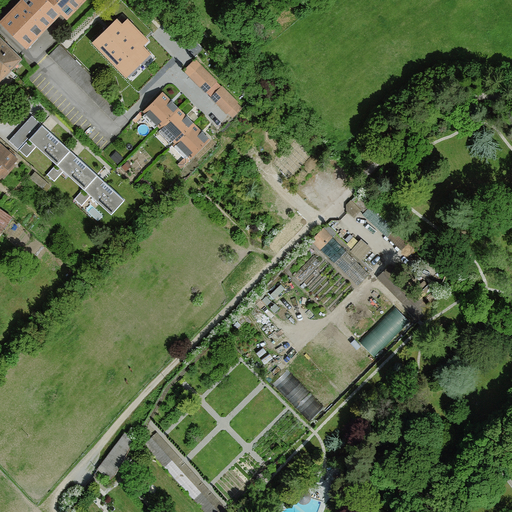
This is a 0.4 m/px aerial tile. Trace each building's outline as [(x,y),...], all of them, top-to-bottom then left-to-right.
[(25,45),(59,11),(48,0),(26,0),(3,24),(25,45)] [(48,0),(59,11),(65,16),(81,0),(48,0)] [(101,32),(86,47),(101,62),(123,41),(117,35),(110,41),(101,32)] [(0,38),(0,58),(11,70),(21,59),(0,38)] [(188,47),(181,39),(172,49),(179,56),(188,47)] [(123,108),(62,45),(52,54),(114,118),(123,108)] [(0,79),(0,80),(11,70),(0,58),(0,79)] [(191,76),(201,66),(195,60),(184,70),(191,76)] [(207,92),(217,81),(201,66),(191,76),(207,92)] [(222,87),(212,97),(228,113),(237,103),(238,103),(222,87)] [(209,140),(163,92),(145,109),(191,157),(209,140)] [(242,108),(237,103),(228,113),(232,117),(242,108)] [(33,117),(11,143),(28,157),(36,147),(57,164),(47,174),(55,181),(65,172),(83,190),(75,199),(82,206),(91,195),(111,214),(124,200),(33,117)] [(303,139),(277,162),(290,176),(315,153),(303,139)] [(0,178),(15,161),(0,147),(0,178)] [(122,157),(116,151),(111,156),(117,162),(122,157)] [(131,165),(127,161),(122,166),(126,170),(131,165)] [(143,177),(138,183),(145,188),(150,183),(143,177)] [(0,231),(11,217),(0,209),(0,231)] [(324,227),(312,241),(358,286),(369,274),(324,227)] [(404,245),(407,241),(395,232),(392,235),(404,245)] [(391,266),(379,277),(418,318),(429,307),(391,266)] [(363,340),(376,353),(412,320),(399,306),(363,340)] [(98,470),(111,479),(116,474),(135,439),(124,432),(97,469),(98,470)] [(220,511),(225,508),(157,433),(144,444),(206,511),(220,511)] [(307,490),(304,489),(301,490),(299,491),(297,494),(297,497),(297,500),(299,502),(301,504),(304,504),(307,504),(310,502),(311,500),(312,497),(311,494),(310,491),(307,490)]
